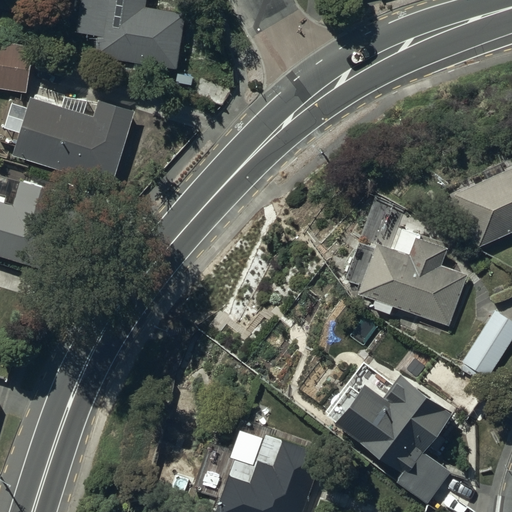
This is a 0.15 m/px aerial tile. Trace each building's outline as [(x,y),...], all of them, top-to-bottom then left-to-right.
[(147,0),(80,0),(75,34),(97,38),(94,59),(177,71),(186,14),(146,8),(147,0)] [(34,46),(0,41),(0,89),(26,93),(34,46)] [(31,99),(14,157),(113,187),(135,112),(100,101),(95,118),(31,99)] [(452,195),(476,249),(511,232),(511,168),(502,173),(499,165),(480,173),(484,181),(452,195)] [(0,257),(47,273),(72,195),(24,180),(23,185),(20,184),(19,183),(18,183),(17,183),(16,183),(15,183),(14,183),(13,183),(12,184),(11,184),(11,185),(10,185),(10,186),(9,186),(9,187),(8,188),(8,189),(8,190),(8,191),(8,192),(8,193),(8,194),(9,195),(9,196),(10,196),(10,197),(11,197),(11,198),(12,198),(13,198),(13,199),(11,205),(7,204),(9,197),(0,193),(0,257)] [(360,287),(357,295),(375,301),(372,308),(390,314),(393,307),(451,327),(469,275),(441,266),(447,249),(425,242),(427,239),(401,230),(394,251),(377,245),(374,253),(357,247),(345,282),(360,287)] [(511,322),(493,310),(460,363),(463,364),(458,371),(478,384),(482,377),(486,380),(511,337),(511,322)] [(397,382),(363,359),(327,413),(329,414),(327,418),(337,425),(336,427),(401,471),(394,482),(428,506),(452,472),(426,454),(455,413),(401,376),(397,382)] [(235,461),(216,511),(301,511),(322,456),(265,436),(263,443),(249,438),(240,463),(235,461)]
